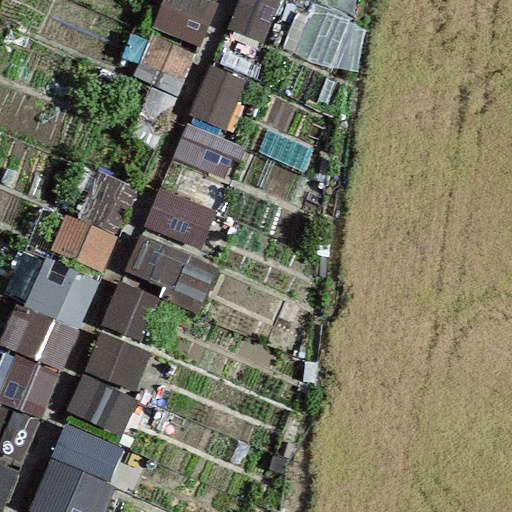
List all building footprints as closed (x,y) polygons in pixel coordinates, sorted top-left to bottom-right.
[(170,0),(160,28),(206,47),(224,0),(170,0)] [(281,44),(292,0),(244,0),(236,32),(281,44)] [(140,75),(183,90),(198,47),(155,32),(140,75)] [(173,155),(214,175),(261,83),(221,62),(173,155)] [(203,299),(228,202),(158,185),(133,282),(203,299)] [(110,270),(123,230),(69,212),(56,252),(110,270)] [(0,395),(51,415),(102,276),(44,255),(0,372),(0,395)] [(125,281),(108,328),(146,342),(163,295),(125,281)] [(72,414),(125,433),(155,350),(102,331),(72,414)] [(37,511),(106,511),(127,444),(64,425),(37,511)] [(0,458),(0,511),(5,511),(25,469),(0,458)]
